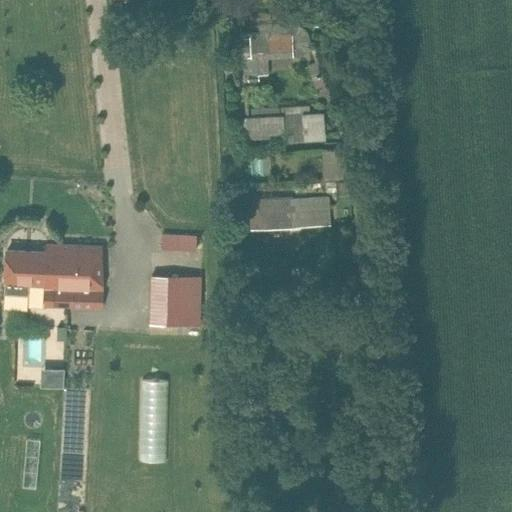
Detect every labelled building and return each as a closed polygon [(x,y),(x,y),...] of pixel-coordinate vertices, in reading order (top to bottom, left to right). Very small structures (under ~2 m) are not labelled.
[(240,24),(240,38),(242,38),(242,59),(247,59),(247,81),(260,81),(260,74),(270,74),(270,58),(294,58),(299,57),(306,53),(310,48),(311,39),(308,33),(304,27),(299,24),(294,24),(240,24)] [(250,114),(244,114),(245,139),(283,137),(283,142),(325,140),(324,110),(310,111),(309,104),(250,107),(250,114)] [(250,198),(252,228),(330,223),(328,194),(250,198)] [(162,236),(162,246),(196,248),(196,238),(162,236)] [(5,299),(18,300),(19,282),(47,283),(47,304),(101,306),(104,289),(101,246),(48,243),(47,251),(7,249),(5,299)] [(202,323),(203,274),(151,273),(150,322),(202,323)] [(57,326),(57,339),(67,340),(67,326),(57,326)] [(42,384),(65,384),(65,366),(42,365),(42,384)]
